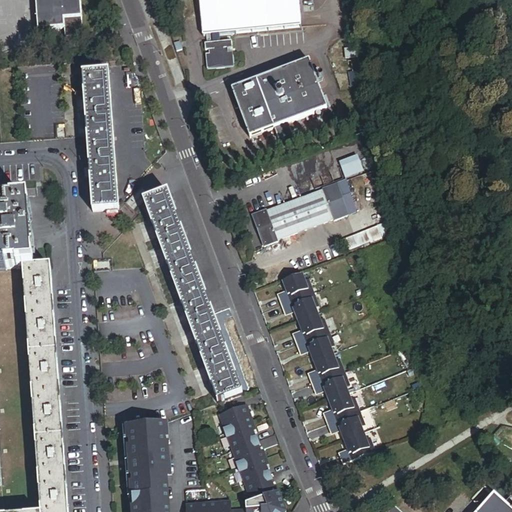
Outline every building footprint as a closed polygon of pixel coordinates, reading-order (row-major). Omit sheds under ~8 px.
[(35,0),(38,31),(65,29),(66,38),(83,37),(80,0),(35,0)] [(302,28),(299,0),(200,0),(204,37),(208,37),(212,36),(302,28)] [(159,2),(154,6),(160,14),(165,11),(159,2)] [(224,52),(228,52),(232,52),(231,43),(213,45),(208,45),(205,46),(206,54),(209,54),(210,58),(206,59),(207,73),(234,70),(233,57),(228,57),(224,57),(224,52)] [(354,50),(344,50),(345,59),(354,59),(354,50)] [(326,113),(309,65),(232,93),(250,141),(274,132),(279,144),(292,139),(288,127),(326,113)] [(349,74),(349,86),(361,86),(361,74),(349,74)] [(110,75),(84,77),(94,213),(119,211),(110,75)] [(359,161),(341,168),(346,180),(363,173),(359,161)] [(346,182),(322,191),(322,193),(267,213),(266,212),(252,217),(264,249),(279,244),(278,242),(334,222),(334,223),(357,215),(346,182)] [(144,204),(218,405),(242,396),(168,195),(144,204)] [(3,208),(0,208),(0,274),(8,274),(8,272),(18,271),(18,273),(24,272),(34,272),(33,251),(31,226),(30,207),(13,208),(13,209),(3,210),(3,208)] [(39,226),(31,226),(33,251),(41,251),(39,226)] [(346,249),(386,240),(383,228),(343,238),(346,249)] [(68,511),(51,270),(34,272),(24,272),(41,511),(68,511)] [(280,307),(313,295),(308,281),(304,283),(302,276),(282,283),(287,296),(278,300),(280,307)] [(313,295),(280,307),(283,315),(293,311),(297,324),(317,316),(314,310),(318,308),(313,295)] [(317,316),(297,324),(302,336),(293,340),(296,347),(328,334),(323,321),(319,322),(317,316)] [(333,348),(328,334),(296,347),(298,354),(308,351),(313,363),(332,356),(330,349),(333,348)] [(334,362),(332,356),(313,363),(317,376),(308,379),(311,387),(343,374),(338,361),(334,362)] [(323,390),(328,403),(347,396),(345,389),(348,388),(343,374),(311,387),(313,394),(323,390)] [(323,419),(326,426),(359,414),(353,400),(350,402),(347,396),(328,403),(332,415),(323,419)] [(230,511),(231,503),(186,507),(186,511),(285,511),(246,407),(220,418),(252,505),(247,506),(247,511),(242,511),(230,511)] [(364,427),(359,414),(326,426),(329,434),(338,430),(343,443),(362,435),(360,429),(364,427)] [(168,474),(164,426),(126,428),(132,511),(167,511),(165,475),(168,474)] [(365,442),(362,435),(343,443),(348,455),(338,459),(341,466),(374,454),(368,440),(365,442)] [(511,511),(494,497),(480,511),(511,511)]
